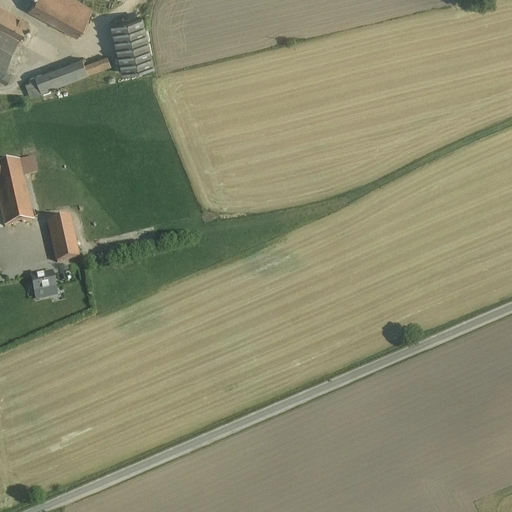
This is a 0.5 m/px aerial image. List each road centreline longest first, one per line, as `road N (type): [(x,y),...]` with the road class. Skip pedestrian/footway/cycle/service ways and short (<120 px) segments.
road 1 (unclassified): [(35,511),(511,307)]
road 2 (track): [(511,123),(336,205),(212,230)]
road 3 (track): [(78,262),(212,230)]
